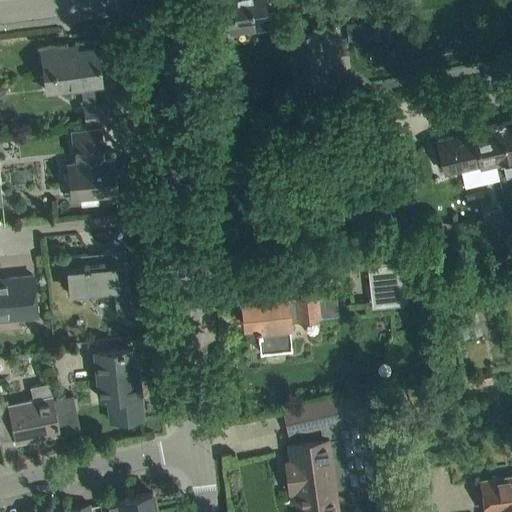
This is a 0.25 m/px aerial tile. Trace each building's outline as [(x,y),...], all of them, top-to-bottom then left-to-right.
[(268,26),(263,0),(226,0),(210,2),(215,34),(268,26)] [(321,31),(288,35),(294,85),(328,80),(321,31)] [(101,82),(97,47),(75,50),(76,53),(66,54),(65,46),(40,50),(45,90),(101,82)] [(112,119),(110,102),(83,105),(84,122),(112,119)] [(453,136),(436,140),(443,171),(460,167),(479,162),(480,165),(511,157),(511,119),(471,129),(473,134),(453,139),(453,136)] [(102,160),(99,128),(71,130),(75,163),(72,163),(76,197),(80,196),(80,204),(98,202),(98,195),(116,193),(112,159),(102,160)] [(62,256),(66,256),(70,291),(113,287),(115,313),(131,311),(125,249),(124,249),(124,253),(102,255),(102,260),(88,261),(87,253),(62,255),(62,256)] [(404,300),(400,261),(369,265),(371,283),(369,283),(370,295),(373,295),(374,304),(404,300)] [(0,320),(37,317),(32,274),(6,276),(7,282),(0,283),(0,320)] [(339,315),(337,292),(295,296),(298,320),(339,315)] [(295,296),(242,302),(244,324),(256,322),(259,351),(291,347),(288,321),(298,320),(295,296)] [(133,376),(130,347),(95,351),(99,397),(108,396),(110,418),(142,416),(139,392),(134,392),(132,376),(133,376)] [(60,432),(57,413),(52,397),(49,381),(30,385),(32,399),(7,404),(5,399),(0,399),(0,440),(14,438),(15,442),(60,432),(59,432),(60,432)] [(320,400),(285,408),(290,431),(320,425),(324,439),(290,444),(293,460),(286,461),(289,479),(299,478),(300,486),(296,487),(299,511),(336,511),(333,487),(348,485),(387,480),(379,417),(381,417),(375,387),(338,396),(320,400)] [(72,393),(52,397),(57,413),(75,409),(72,393)] [(511,511),(511,475),(480,480),(484,511),(496,510),(496,511),(511,511)] [(155,511),(151,490),(101,501),(103,511),(155,511)] [(91,511),(90,503),(69,508),(70,511),(91,511)]
